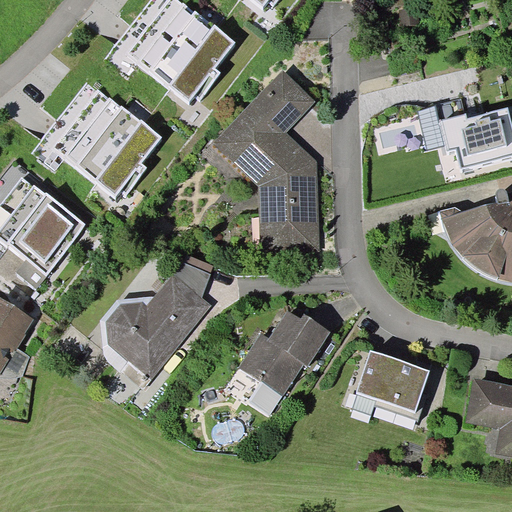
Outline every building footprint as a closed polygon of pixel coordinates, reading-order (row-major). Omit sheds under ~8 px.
[(190,104),(195,97),(199,100),(221,72),(216,69),(236,42),(179,0),(151,0),(115,49),(190,104)] [(419,24),(418,7),(398,8),(400,25),(419,24)] [(287,133),(316,101),(284,70),(212,145),(259,186),(260,251),(320,254),(317,161),(287,133)] [(115,197),(121,191),(127,195),(148,167),(142,162),(162,138),(88,82),(40,142),(115,197)] [(511,155),(511,122),(508,107),(467,118),(466,113),(465,114),(461,99),(435,105),(445,144),(447,150),(456,148),(461,168),(511,155)] [(427,151),(445,144),(435,105),(417,111),(427,151)] [(86,224),(11,165),(0,179),(0,260),(36,288),(86,224)] [(511,199),(509,200),(508,192),(506,190),(503,188),(501,188),(499,189),(497,191),(496,194),(496,196),(496,199),(496,202),(486,204),(462,211),(455,207),(439,211),(443,227),(446,233),(451,245),(454,249),(458,255),(465,261),(470,266),(478,272),(487,277),(495,280),(506,283),(511,283),(511,199)] [(108,344),(151,380),(211,305),(173,275),(155,297),(147,305),(143,302),(120,304),(106,322),(108,344)] [(0,373),(16,348),(18,349),(27,334),(25,333),(34,319),(0,297),(0,373)] [(108,361),(143,388),(151,380),(108,344),(106,322),(120,304),(143,302),(147,305),(155,297),(116,299),(100,320),(104,354),(108,361)] [(308,367),(330,332),(304,313),(301,318),(288,310),(269,338),(261,333),(239,367),(283,396),(304,365),(308,367)] [(430,371),(370,351),(357,392),(377,399),(415,412),(422,392),(430,371)] [(511,384),(473,378),(465,423),(500,429),(496,454),(511,456),(511,384)] [(352,408),(371,415),(374,406),(377,399),(357,392),(352,408)] [(415,412),(377,399),(374,406),(419,422),(429,395),(422,392),(415,412)]
